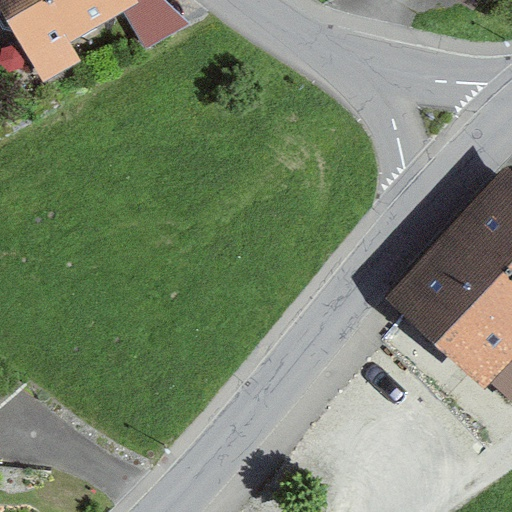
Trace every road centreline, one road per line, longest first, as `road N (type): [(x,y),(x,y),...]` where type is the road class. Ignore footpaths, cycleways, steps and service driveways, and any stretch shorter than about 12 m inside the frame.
road 1 (tertiary): [(471,148),(165,511)]
road 2 (residential): [(235,0),(471,148)]
